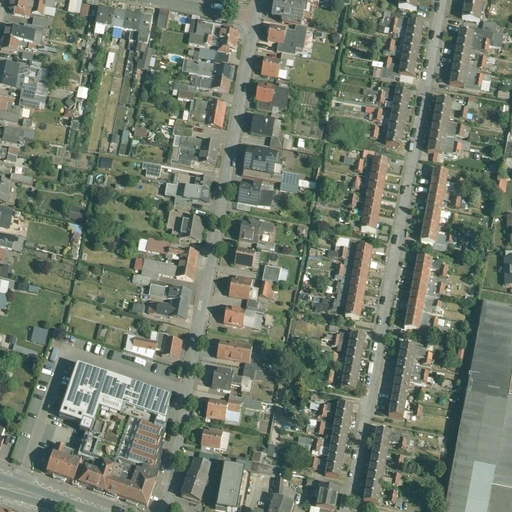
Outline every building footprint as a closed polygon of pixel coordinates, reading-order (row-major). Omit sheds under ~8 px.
[(46,1),(43,0),(35,0),(34,6),(45,8),(46,1)] [(83,1),(74,0),(70,0),(69,10),(75,11),(74,14),(80,15),(83,1)] [(275,0),(272,17),(285,19),(285,22),(289,23),(288,25),(301,28),(306,4),(318,6),(319,0),(275,0)] [(418,0),(400,0),(399,8),(416,11),(418,0)] [(483,0),(465,0),(462,20),(479,23),(483,0)] [(28,5),(11,2),(9,10),(16,11),(15,16),(30,18),(31,9),(27,8),(28,5)] [(45,8),(34,6),(33,13),(43,16),(45,8)] [(108,12),(99,10),(96,27),(105,28),(108,12)] [(165,30),(169,13),(157,10),(153,28),(165,30)] [(117,13),(108,12),(105,28),(114,30),(117,13)] [(126,15),(117,13),(114,30),(123,31),(126,15)] [(134,17),(126,15),(123,31),(131,33),(134,17)] [(423,26),(402,22),(403,17),(392,15),(391,23),(391,24),(398,25),(397,30),(421,35),(423,26)] [(143,18),(134,17),(131,33),(138,34),(140,35),(143,18)] [(152,20),(143,18),(140,35),(142,35),(141,43),(148,44),(152,20)] [(34,19),(32,27),(44,29),(48,30),(49,22),(34,19)] [(391,23),(381,21),(379,27),(390,29),(390,28),(391,24),(391,23)] [(198,25),(192,24),(190,34),(203,37),(205,30),(205,29),(198,28),(198,25)] [(32,27),(25,25),(24,31),(42,35),(44,29),(32,27)] [(285,30),(271,27),(268,43),(286,46),(287,40),(284,39),(285,30)] [(234,30),(223,28),(221,37),(220,41),(237,44),(239,36),(233,34),(234,30)] [(42,35),(24,31),(23,32),(6,29),(4,40),(21,43),(27,44),(38,46),(40,46),(42,35)] [(216,32),(205,30),(203,37),(220,41),(221,37),(215,36),(216,32)] [(421,35),(397,30),(396,36),(398,36),(398,40),(401,40),(420,44),(421,35)] [(474,35),(460,32),(458,41),(472,44),(472,45),(477,45),(482,46),(482,45),(483,40),(490,42),(491,42),(493,33),(485,32),(475,30),(474,35)] [(131,33),(129,42),(136,43),(138,34),(131,33)] [(311,36),(301,34),(299,42),(310,43),(311,36)] [(142,35),(140,35),(137,52),(145,54),(145,50),(146,50),(147,46),(148,44),(141,43),(142,35)] [(220,41),(203,37),(203,38),(191,35),(189,45),(205,48),(205,45),(213,47),(213,43),(220,44),(218,54),(229,56),(230,51),(235,52),(237,44),(220,41)] [(21,43),(4,40),(2,50),(17,53),(18,46),(20,47),(21,43)] [(420,44),(401,40),(400,44),(404,44),(404,49),(404,50),(418,53),(420,44)] [(472,44),(458,41),(456,50),(471,53),(471,51),(476,52),(477,45),(472,45),(472,44)] [(38,46),(27,44),(26,48),(25,50),(36,52),(38,46)] [(418,53),(404,50),(404,49),(394,48),(394,49),(393,53),(392,57),(402,59),(416,61),(418,53)] [(146,50),(145,50),(145,54),(142,66),(149,67),(152,52),(146,50)] [(185,58),(212,59),(213,51),(196,50),(196,53),(185,52),(185,58)] [(471,53),(456,50),(455,59),(469,62),(471,53)] [(296,57),(282,54),(281,60),(285,61),(285,62),(295,63),(296,57)] [(416,61),(402,59),(400,67),(415,70),(416,61)] [(469,62),(455,59),(453,68),(467,70),(468,69),(472,69),(474,63),(469,62)] [(280,63),(265,60),(262,75),(278,79),(280,71),(283,71),(284,65),(281,65),(281,63),(280,63)] [(32,64),(18,61),(16,68),(23,69),(23,70),(30,71),(32,64)] [(16,68),(0,64),(0,76),(21,81),(23,70),(23,69),(16,68)] [(390,71),(383,70),(381,80),(394,82),(395,77),(400,77),(399,77),(400,67),(390,66),(390,71)] [(415,70),(400,67),(399,77),(400,77),(413,79),(415,70)] [(467,70),(453,68),(452,77),(466,79),(476,81),(476,80),(477,76),(477,73),(470,72),(470,71),(467,71),(467,70)] [(232,72),(217,69),(216,73),(211,72),(210,76),(215,77),(215,79),(230,82),(232,72)] [(35,77),(25,75),(24,81),(33,83),(35,77)] [(21,81),(0,76),(0,87),(20,92),(20,90),(36,93),(38,84),(33,83),(24,81),(21,81)] [(466,79),(452,77),(450,86),(478,91),(479,87),(475,86),(476,81),(466,79)] [(214,81),(202,79),(200,90),(213,92),(213,91),(228,94),(230,82),(215,79),(214,81)] [(275,88),(260,85),(257,101),(259,101),(272,104),(275,89),(275,88)] [(75,98),(84,100),(86,89),(77,88),(75,98)] [(288,91),(275,89),(272,104),(274,104),(274,107),(282,108),(284,100),(287,101),(288,91)] [(410,95),(382,90),(381,94),(385,94),(385,100),(394,101),(394,102),(408,104),(410,95)] [(35,95),(22,92),(20,100),(34,103),(35,95)] [(46,97),(35,95),(34,103),(40,104),(45,105),(46,97)] [(34,103),(20,100),(19,105),(39,109),(40,104),(34,103)] [(452,103),(438,100),(436,109),(450,112),(451,110),(458,112),(460,105),(452,104),(452,103)] [(272,104),(259,101),(257,110),(273,113),(274,107),(274,104),(272,104)] [(226,108),(197,102),(194,114),(208,116),(224,119),(226,108)] [(408,104),(394,102),(393,110),(407,113),(408,104)] [(6,105),(0,103),(0,115),(19,119),(22,119),(23,110),(12,108),(12,104),(6,103),(6,105)] [(450,112),(436,109),(434,118),(449,121),(450,112)] [(407,113),(393,110),(392,112),(387,112),(386,118),(391,119),(405,122),(407,113)] [(194,114),(190,113),(189,123),(188,124),(195,125),(222,130),(224,119),(208,116),(194,114)] [(19,119),(0,115),(0,126),(3,127),(4,124),(17,126),(19,119)] [(274,121),(254,117),(251,134),(271,138),(271,137),(274,137),(274,134),(276,134),(277,128),(273,128),(274,121)] [(449,121),(434,118),(433,127),(447,129),(449,121)] [(405,122),(391,119),(389,128),(404,131),(405,122)] [(32,122),(24,120),(23,127),(31,128),(32,122)] [(189,123),(176,121),(175,129),(193,132),(195,125),(188,124),(189,123)] [(447,129),(433,127),(431,136),(445,138),(446,136),(453,138),(453,136),(456,136),(457,131),(447,130),(447,129)] [(143,139),(145,130),(133,128),(132,136),(143,139)] [(404,131),(389,128),(388,137),(402,139),(404,131)] [(25,132),(5,129),(4,135),(24,139),(25,132)] [(193,132),(175,129),(173,137),(182,139),(182,138),(192,139),(193,132)] [(24,139),(4,135),(2,143),(22,147),(24,139)] [(445,138),(431,136),(430,144),(444,147),(445,138)] [(274,137),(271,137),(271,138),(269,147),(283,149),(285,139),(274,137)] [(402,139),(388,137),(386,146),(400,149),(402,139)] [(192,139),(182,138),(182,139),(180,149),(217,156),(219,145),(192,139)] [(444,147),(430,144),(428,154),(442,156),(443,153),(453,155),(452,155),(453,149),(444,148),(444,147)] [(18,151),(6,149),(6,151),(0,150),(0,151),(0,153),(17,157),(18,151)] [(217,156),(180,149),(179,156),(182,157),(182,161),(192,163),(215,167),(217,156)] [(282,155),(249,149),(248,151),(243,177),(281,184),(283,176),(282,176),(274,175),(275,166),(280,166),(282,155)] [(17,157),(0,153),(0,158),(4,160),(4,162),(15,164),(17,157)] [(182,157),(179,156),(178,163),(172,162),(171,165),(191,169),(192,163),(182,161),(182,157)] [(98,168),(109,169),(110,160),(99,158),(98,168)] [(388,164),(374,161),(363,160),(363,163),(364,163),(363,168),(367,169),(372,170),(387,172),(388,164)] [(162,167),(149,165),(147,177),(160,179),(162,167)] [(12,169),(0,166),(0,172),(11,175),(12,169)] [(387,172),(372,170),(367,169),(365,178),(367,178),(371,179),(385,181),(387,172)] [(448,174),(434,171),(432,181),(446,183),(448,174)] [(300,176),(283,173),(282,176),(283,176),(281,184),(294,186),(298,187),(300,176)] [(33,180),(11,175),(9,182),(32,186),(33,180)] [(212,182),(178,176),(176,187),(177,187),(210,193),(212,182)] [(385,181),(371,179),(367,178),(365,186),(369,187),(383,190),(385,181)] [(11,184),(0,181),(0,202),(7,204),(14,205),(16,195),(9,194),(11,184)] [(446,183),(432,181),(431,189),(445,192),(455,194),(456,191),(455,191),(456,185),(446,184),(446,183)] [(262,186),(251,184),(250,187),(242,186),(242,187),(239,188),(238,193),(239,195),(238,203),(239,203),(258,206),(258,207),(270,209),(272,203),(276,204),(278,189),(272,188),(271,194),(261,192),(262,186)] [(281,184),(280,191),(293,193),(294,186),(281,184)] [(210,193),(177,187),(174,199),(185,201),(208,204),(210,193)] [(383,190),(369,187),(368,196),(382,199),(383,190)] [(445,192),(431,189),(429,198),(443,201),(445,192)] [(382,199),(368,196),(367,198),(360,196),(358,203),(366,204),(366,205),(380,207),(382,199)] [(443,201),(429,198),(427,207),(442,210),(443,201)] [(185,201),(174,199),(173,206),(180,207),(184,208),(185,201)] [(69,205),(65,217),(82,223),(86,211),(69,205)] [(380,207),(366,205),(365,213),(379,216),(380,207)] [(14,210),(0,207),(0,214),(1,215),(7,216),(7,217),(12,218),(14,210)] [(184,208),(180,207),(178,214),(178,218),(191,220),(193,209),(184,208)] [(442,210),(427,207),(426,216),(440,218),(442,210)] [(365,213),(354,211),(354,215),(353,219),(363,221),(363,222),(377,225),(379,216),(365,213)] [(191,220),(178,218),(178,214),(172,212),(170,227),(202,233),(204,223),(191,220)] [(440,218),(426,216),(424,224),(438,227),(448,229),(449,226),(450,220),(440,219),(440,218)] [(261,224),(250,222),(249,226),(243,225),(240,241),(258,245),(258,242),(259,237),(263,237),(263,234),(273,235),(275,226),(264,224),(264,225),(261,224)] [(377,225),(363,222),(363,224),(353,222),(352,226),(354,226),(354,229),(361,230),(361,231),(375,234),(377,225)] [(438,227),(424,224),(423,233),(437,236),(438,227)] [(202,233),(170,227),(169,229),(174,230),(173,235),(180,236),(180,240),(200,244),(202,233)] [(352,229),(342,227),(340,233),(351,235),(351,236),(352,228),(352,229)] [(437,236),(423,233),(421,243),(435,245),(437,236)] [(24,239),(0,234),(0,241),(12,245),(18,246),(18,245),(23,246),(24,239)] [(175,238),(161,235),(160,242),(174,245),(175,238)] [(160,242),(151,240),(150,245),(149,245),(147,252),(159,254),(168,255),(169,250),(173,250),(174,245),(160,242)] [(0,241),(0,247),(10,251),(12,245),(0,241)] [(276,245),(258,242),(258,245),(257,249),(274,253),(276,245)] [(372,251),(358,248),(358,250),(352,249),(351,256),(357,257),(371,260),(372,251)] [(198,255),(181,252),(173,250),(169,250),(168,255),(174,257),(173,261),(180,263),(196,266),(198,255)] [(255,254),(238,251),(235,266),(252,270),(255,254)] [(371,260),(357,257),(355,266),(369,268),(371,260)] [(432,261),(418,258),(416,268),(430,270),(432,261)] [(173,261),(168,260),(167,265),(167,266),(164,276),(177,279),(180,263),(173,261)] [(166,266),(145,261),(142,272),(159,275),(164,276),(167,266),(167,265),(166,265),(166,266)] [(196,266),(180,263),(177,279),(193,282),(196,266)] [(0,276),(7,279),(10,268),(0,265),(0,276)] [(369,268),(355,266),(353,275),(367,277),(369,268)] [(281,270),(265,267),(263,281),(278,284),(281,270)] [(430,270),(416,268),(415,276),(429,279),(430,270)] [(159,275),(142,272),(141,277),(150,279),(158,281),(159,275)] [(141,277),(134,275),(133,283),(148,286),(150,279),(141,277)] [(367,277),(353,275),(352,283),(366,286),(367,277)] [(429,279),(415,276),(413,285),(427,288),(429,279)] [(239,280),(238,283),(231,282),(228,298),(248,301),(248,302),(252,283),(239,280)] [(366,286),(352,283),(350,292),(364,294),(366,286)] [(275,286),(262,284),(259,297),(272,300),(275,286)] [(427,288),(413,285),(411,294),(426,297),(427,288)] [(171,290),(153,286),(151,296),(169,300),(171,290)] [(190,293),(171,290),(169,300),(173,301),(188,304),(190,293)] [(364,294),(350,292),(349,301),(363,303),(364,294)] [(426,297),(411,294),(410,303),(424,305),(424,306),(430,307),(432,301),(425,300),(426,297)] [(172,306),(152,303),(149,314),(185,321),(188,304),(173,301),(172,306)] [(248,302),(248,301),(246,309),(257,311),(257,310),(258,303),(248,302)] [(363,303),(349,301),(347,309),(361,312),(363,303)] [(424,305),(410,303),(408,312),(422,314),(423,312),(429,314),(430,307),(424,306),(424,305)] [(139,314),(141,307),(131,305),(130,312),(139,314)] [(511,310),(483,305),(444,511),(487,511),(508,399),(511,377),(511,310)] [(266,312),(257,310),(257,311),(246,309),(245,314),(255,316),(265,318),(266,312)] [(361,312),(347,309),(345,318),(359,321),(361,312)] [(245,314),(227,310),(224,325),(252,330),(255,316),(245,314)] [(422,314),(408,312),(406,320),(421,323),(422,314)] [(421,323),(406,320),(405,330),(419,332),(419,331),(432,334),(432,331),(430,330),(431,325),(421,323)] [(43,345),(45,331),(30,329),(28,342),(43,345)] [(167,335),(159,334),(157,343),(165,344),(165,339),(166,339),(167,335)] [(351,338),(341,336),(340,337),(341,337),(340,343),(342,343),(350,345),(349,345),(364,348),(365,339),(361,338),(351,336),(351,338)] [(157,343),(135,339),(132,353),(154,360),(156,350),(163,351),(165,344),(157,343)] [(166,339),(165,339),(165,344),(163,351),(162,357),(179,360),(182,342),(166,339)] [(253,349),(220,343),(217,360),(245,365),(249,366),(250,364),(253,349)] [(364,348),(349,345),(350,345),(342,343),(340,352),(348,354),(362,357),(364,348)] [(416,348),(402,345),(400,355),(414,357),(424,359),(425,354),(426,354),(426,351),(416,349),(416,348)] [(33,357),(34,352),(11,348),(10,352),(33,357)] [(46,360),(53,362),(56,350),(50,348),(46,360)] [(362,357),(348,354),(346,363),(360,366),(362,357)] [(414,357),(400,355),(399,364),(413,366),(414,357)] [(360,366),(346,363),(345,372),(359,374),(360,366)] [(270,368),(250,364),(249,366),(245,365),(244,369),(255,371),(255,372),(269,374),(270,368)] [(413,366),(399,364),(397,372),(411,375),(421,377),(421,376),(422,371),(429,373),(430,370),(413,366)] [(79,433),(89,436),(97,413),(130,423),(131,421),(165,432),(169,413),(166,413),(171,399),(77,366),(59,419),(81,426),(79,433)] [(255,371),(244,369),(242,381),(241,389),(243,389),(242,395),(251,396),(255,372),(255,371)] [(234,375),(215,372),(212,389),(231,393),(232,387),(241,389),(242,381),(233,380),(234,375)] [(359,374),(345,372),(343,381),(357,383),(359,374)] [(411,375),(397,372),(395,381),(410,384),(411,375)] [(357,383),(343,381),(341,390),(355,392),(357,383)] [(410,384),(395,381),(394,390),(408,392),(408,390),(413,391),(414,385),(409,384),(410,384)] [(408,392),(394,390),(392,399),(406,401),(408,392)] [(261,403),(230,398),(229,403),(241,405),(241,406),(246,406),(246,409),(260,411),(261,403)] [(406,401),(392,399),(391,407),(405,410),(406,401)] [(511,511),(511,399),(508,399),(487,511),(511,511)] [(228,407),(209,404),(207,419),(225,422),(227,413),(240,415),(241,406),(241,405),(229,403),(228,407)] [(353,408),(339,406),(338,407),(330,406),(330,407),(328,406),(328,408),(327,413),(337,415),(351,418),(353,408)] [(405,410),(391,407),(389,417),(403,419),(405,410)] [(351,418),(337,415),(335,424),(349,426),(351,418)] [(122,447),(120,452),(117,451),(109,449),(105,461),(96,458),(95,461),(83,456),(82,459),(74,484),(73,486),(78,488),(79,486),(94,491),(95,492),(104,496),(105,494),(106,495),(107,495),(107,497),(117,500),(118,499),(127,502),(127,504),(137,507),(138,506),(147,509),(159,473),(158,472),(161,463),(159,462),(162,452),(160,452),(164,442),(162,442),(165,432),(131,421),(130,423),(122,447)] [(349,426),(335,424),(334,433),(348,435),(349,426)] [(62,431),(53,456),(47,474),(54,477),(54,479),(64,483),(66,481),(74,484),(82,459),(73,456),(74,452),(71,451),(76,436),(62,431)] [(391,433),(377,431),(375,440),(389,443),(391,433)] [(223,434),(212,432),(212,435),(204,434),(201,448),(202,448),(214,450),(220,451),(223,434)] [(348,435),(334,433),(332,441),(346,444),(348,435)] [(315,441),(299,438),(298,444),(314,447),(314,446),(315,441)] [(346,444),(332,441),(332,442),(324,441),(324,440),(320,440),(320,442),(322,443),(321,448),(330,450),(345,453),(346,444)] [(389,443),(375,440),(374,449),(388,452),(389,443)] [(388,452),(374,449),(372,458),(386,460),(388,452)] [(345,453),(330,450),(329,459),(343,462),(345,453)] [(213,455),(201,453),(199,461),(195,460),(190,476),(206,481),(212,466),(211,465),(213,455)] [(267,457),(255,454),(253,463),(265,466),(267,457)] [(343,462),(329,459),(322,458),(321,464),(318,463),(317,466),(327,468),(341,470),(343,462)] [(386,460),(372,458),(370,467),(385,469),(386,460)] [(265,466),(253,463),(251,473),(278,478),(276,498),(282,500),(284,474),(285,470),(265,466)] [(385,469),(370,467),(369,475),(383,478),(385,469)] [(235,511),(244,471),(227,468),(219,511),(225,511),(235,511)] [(341,470),(327,468),(325,477),(340,480),(341,470)] [(190,476),(189,475),(182,498),(182,499),(183,499),(183,498),(198,503),(198,504),(199,504),(200,504),(207,482),(206,481),(190,476)] [(383,478),(369,475),(367,484),(381,487),(383,478)] [(329,483),(315,480),(314,487),(320,488),(328,489),(329,483)] [(381,487),(367,484),(366,493),(380,496),(381,487)] [(328,489),(320,488),(316,509),(320,510),(331,511),(332,511),(334,511),(339,491),(328,489)] [(380,496),(366,493),(364,502),(378,505),(380,496)] [(282,500),(276,498),(271,511),(280,511),(282,508),(282,500)]
